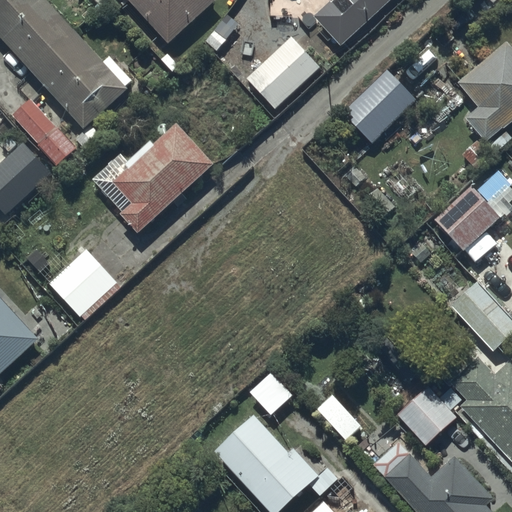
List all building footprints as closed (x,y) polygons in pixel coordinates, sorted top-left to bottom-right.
[(130,98),(40,0),(0,0),(0,42),(86,138),(130,98)] [(213,0),(122,0),(171,52),(220,7),(213,0)] [(342,0),(316,24),(343,54),(403,0),(342,0)] [(321,73),(292,44),(246,89),(276,118),(321,73)] [(511,56),(508,51),(459,92),(480,116),(467,127),(487,150),(511,129),(511,56)] [(344,120),(373,150),(417,107),(388,77),(344,120)] [(77,158),(32,104),(13,119),(58,174),(77,158)] [(216,174),(180,132),(133,173),(123,161),(94,186),(125,221),(121,224),(137,242),(216,174)] [(480,146),(463,161),(477,177),(493,162),(480,146)] [(25,149),(0,171),(0,215),(7,223),(53,182),(25,149)] [(470,195),(436,227),(466,260),(500,228),(470,195)] [(267,244),(224,283),(276,341),(320,302),(267,244)] [(118,289),(86,256),(72,270),(60,257),(52,265),(41,254),(29,265),(40,276),(38,278),(82,324),(118,289)] [(453,313),(493,358),(511,341),(511,325),(480,289),(453,313)] [(0,384),(40,347),(0,304),(0,384)] [(245,332),(198,374),(225,403),(272,362),(245,332)] [(481,367),(454,393),(469,408),(460,416),(511,469),(511,371),(511,370),(497,383),(481,367)] [(273,380),(252,399),(272,421),(293,402),(273,380)] [(427,390),(395,419),(426,453),(458,424),(427,390)] [(290,463),(254,425),(216,460),(263,511),(292,511),(314,493),(322,502),(339,485),(330,475),(319,485),(295,458),(290,463)] [(402,448),(375,472),(410,511),(489,511),(494,507),(458,466),(435,486),(402,448)]
